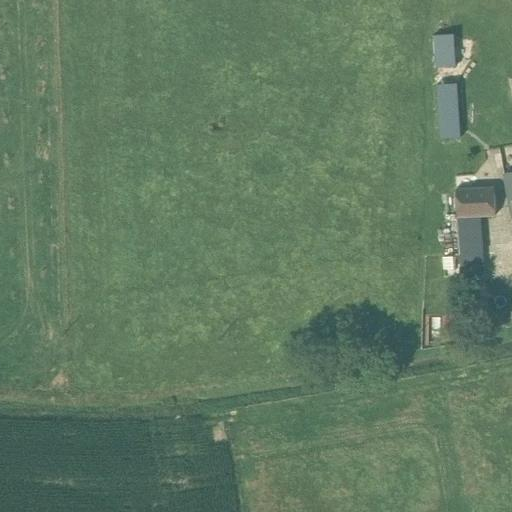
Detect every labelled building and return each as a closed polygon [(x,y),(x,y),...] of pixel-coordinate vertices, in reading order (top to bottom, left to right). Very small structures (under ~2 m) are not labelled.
[(456,36),(446,34),(441,55),(452,57),(456,36)] [(458,131),(455,89),(442,90),(445,133),(458,131)] [(456,189),(459,228),(479,227),(496,226),(494,187),(456,189)] [(479,227),(459,228),(459,242),(480,241),(479,227)] [(480,253),(480,241),(459,242),(460,254),(480,253)] [(480,253),(460,254),(461,276),(484,274),(482,253),(480,253)]
